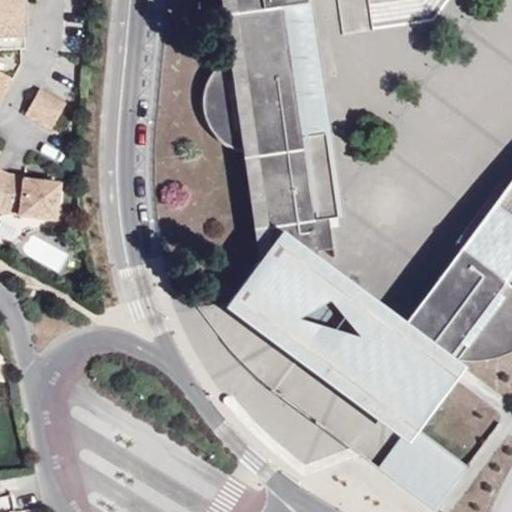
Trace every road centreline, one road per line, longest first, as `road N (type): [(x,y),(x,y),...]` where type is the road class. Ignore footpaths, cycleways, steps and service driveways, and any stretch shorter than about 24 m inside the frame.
road 1 (unclassified): [(306,506),(252,460),(169,362),(145,306),(128,179),(140,0)]
road 2 (residential): [(0,296),(17,322),(39,450),(64,511)]
